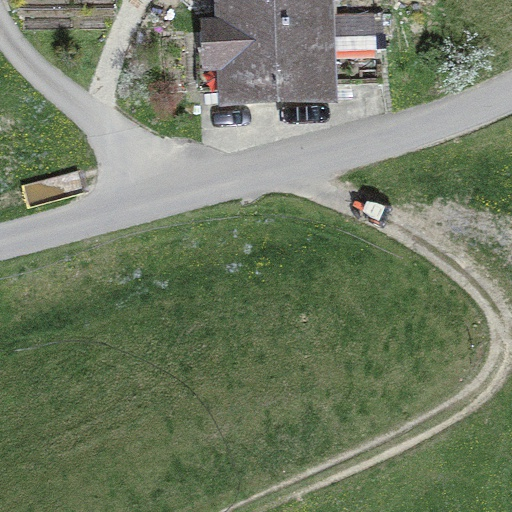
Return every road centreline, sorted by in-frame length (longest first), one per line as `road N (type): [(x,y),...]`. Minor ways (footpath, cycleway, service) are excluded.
road 1 (track): [(285,161),(460,261),(503,313),(480,371),(436,411),(218,511)]
road 2 (unclassified): [(511,88),(285,161),(0,234)]
road 3 (track): [(0,31),(89,127),(177,186)]
